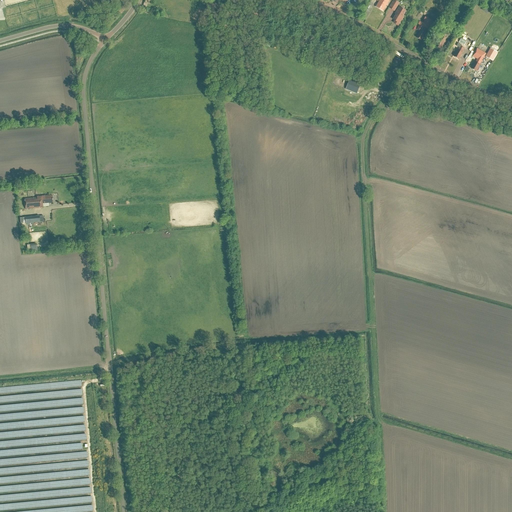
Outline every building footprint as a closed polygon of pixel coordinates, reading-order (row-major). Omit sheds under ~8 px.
[(389,0),(380,0),(376,7),(383,11),(389,0)] [(399,3),(394,0),(389,8),(394,11),(399,3)] [(393,23),(398,26),(404,16),(403,16),(406,11),(399,7),(396,12),(397,13),(393,20),(395,21),(393,23)] [(435,22),(425,17),(422,22),(419,21),(418,24),(419,25),(417,30),(420,32),(417,38),(421,40),(425,34),(427,29),(430,31),(435,22)] [(437,33),(442,35),(440,40),(436,46),(440,49),(444,42),(446,38),(448,39),(451,33),(446,30),(445,30),(440,27),(437,33)] [(454,57),(458,59),(462,52),(464,48),(461,46),(461,45),(458,44),(457,46),(459,48),(454,57)] [(490,48),(485,57),(493,61),(498,52),(490,48)] [(475,62),(471,69),(476,71),(480,65),(485,55),(476,50),(473,55),(478,58),(475,62)] [(357,94),(361,84),(350,79),(346,89),(357,94)] [(36,198),(24,199),(25,209),(43,207),(42,204),(53,203),(52,196),(36,197),(36,198)] [(39,217),(39,216),(25,217),(25,224),(40,223),(40,222),(43,222),(43,220),(43,217),(39,217)]
